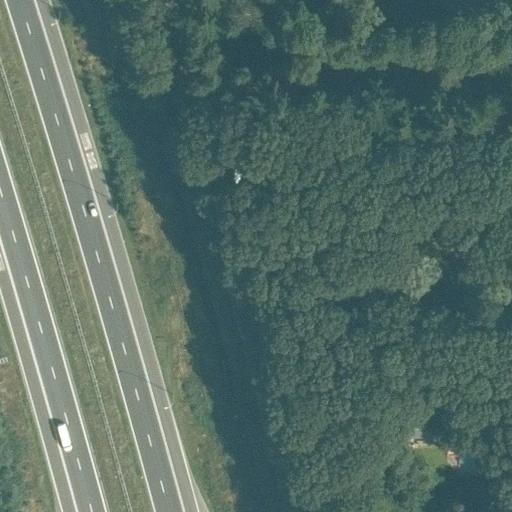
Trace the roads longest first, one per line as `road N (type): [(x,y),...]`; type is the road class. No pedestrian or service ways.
road 1 (trunk): [(167,511),(17,0)]
road 2 (unclassified): [(294,511),(182,100),(173,0)]
road 3 (trunk): [(0,196),(90,511)]
